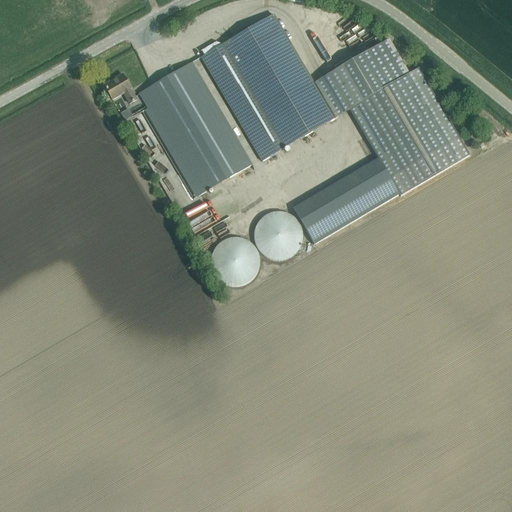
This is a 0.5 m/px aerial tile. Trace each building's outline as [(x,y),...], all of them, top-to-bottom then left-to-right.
[(313,84),(278,24),(273,15),(218,48),(215,43),(202,51),(204,56),(201,58),(262,162),(334,120),(349,110),(400,197),(469,157),(418,70),(409,75),(389,40),(313,84)] [(195,199),(199,196),(252,165),(192,63),(139,94),(148,108),(144,111),(195,199)] [(136,100),(130,90),(131,90),(122,75),(103,86),(112,101),(123,94),(130,104),(136,100)] [(371,197),(374,194),(365,178),(361,180),(371,197)] [(384,198),(394,195),(390,183),(380,187),(384,198)] [(321,198),(325,207),(332,204),(336,212),(339,210),(332,194),(321,198)] [(327,208),(322,210),(330,226),(335,224),(327,208)] [(299,225),(295,220),(290,216),(284,213),(278,213),(272,213),(266,216),(261,220),(257,225),(254,231),(254,237),(254,243),(257,249),(261,254),(266,258),(272,260),(278,261),(284,260),(290,258),(295,254),(299,249),(301,243),(302,237),(301,231),(299,225)] [(256,251),(252,246),(247,242),(241,239),(235,239),(229,239),(223,242),(218,246),(214,251),(212,256),(211,263),(212,269),(214,275),(218,280),(223,284),(229,286),(235,287),(241,286),(247,284),(252,280),(256,275),(258,269),(259,263),(258,256),(256,251)]
